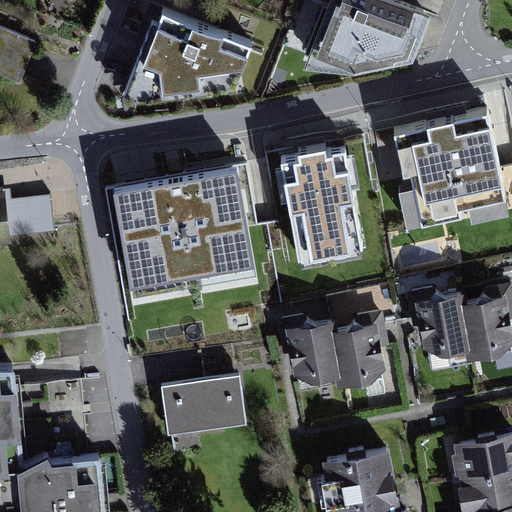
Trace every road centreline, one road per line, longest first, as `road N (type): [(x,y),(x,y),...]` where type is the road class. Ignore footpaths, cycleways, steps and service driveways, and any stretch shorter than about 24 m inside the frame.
road 1 (residential): [(463,72),(80,141)]
road 2 (residential): [(80,141),(143,511)]
road 3 (residential): [(306,435),(511,398)]
road 4 (residential): [(116,0),(82,90),(80,141)]
